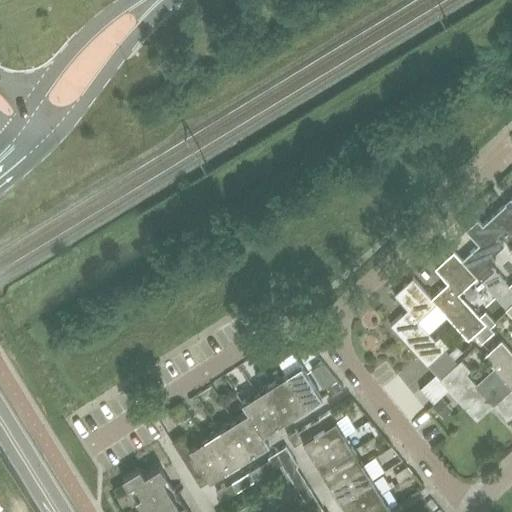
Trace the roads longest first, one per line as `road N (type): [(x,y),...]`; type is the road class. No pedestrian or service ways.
road 1 (residential): [(98,441),(266,333),(326,326)]
road 2 (residential): [(326,326),(511,155)]
road 3 (residential): [(469,511),(326,326)]
road 4 (primary): [(33,136),(91,61),(156,0)]
